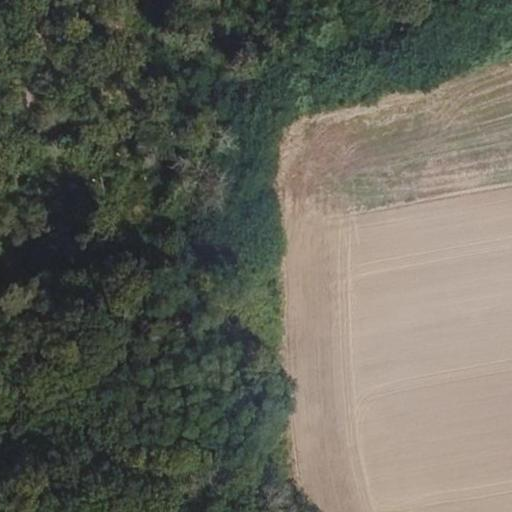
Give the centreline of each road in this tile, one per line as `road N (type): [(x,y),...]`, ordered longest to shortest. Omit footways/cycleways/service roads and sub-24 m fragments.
road 1 (track): [(0,464),(247,430)]
road 2 (track): [(53,0),(0,138)]
